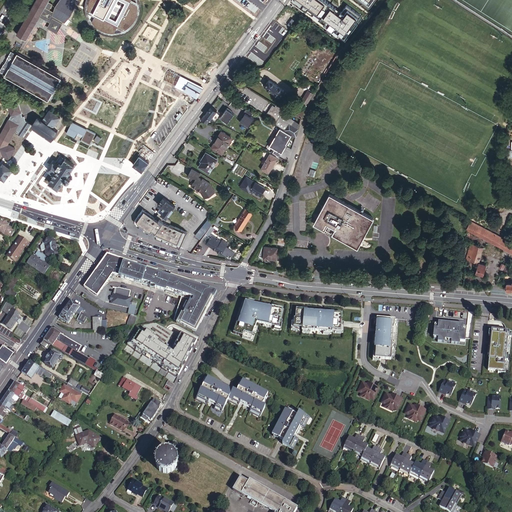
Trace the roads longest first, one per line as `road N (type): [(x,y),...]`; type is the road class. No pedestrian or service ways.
road 1 (secondary): [(102,237),(279,0)]
road 2 (residential): [(511,421),(473,420),(439,403),(422,382),(404,384),(367,366),(368,290)]
road 3 (residential): [(237,274),(274,210),(304,114)]
road 4 (residential): [(318,489),(166,408)]
road 5 (residential): [(166,408),(237,274)]
road 6 (secondary): [(511,303),(368,290)]
road 7 (secondary): [(237,274),(102,237)]
road 8 (secondary): [(25,350),(102,237)]
road 9 (secondary): [(368,290),(237,274)]
